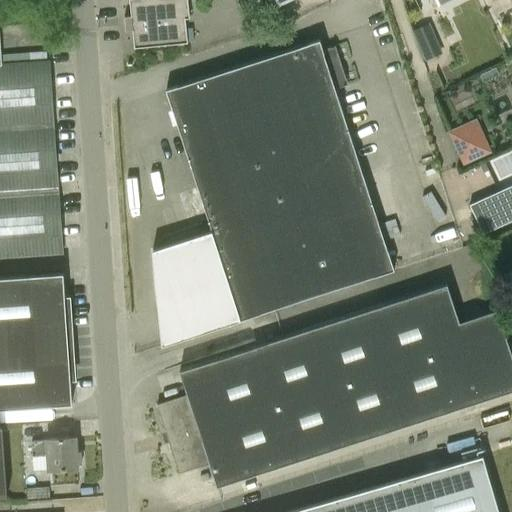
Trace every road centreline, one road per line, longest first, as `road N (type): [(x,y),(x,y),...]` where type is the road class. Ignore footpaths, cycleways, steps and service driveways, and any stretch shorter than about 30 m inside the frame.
road 1 (unclassified): [(118,511),(88,0)]
road 2 (unknown): [(94,98),(322,27),(337,29),(358,45),(416,193)]
